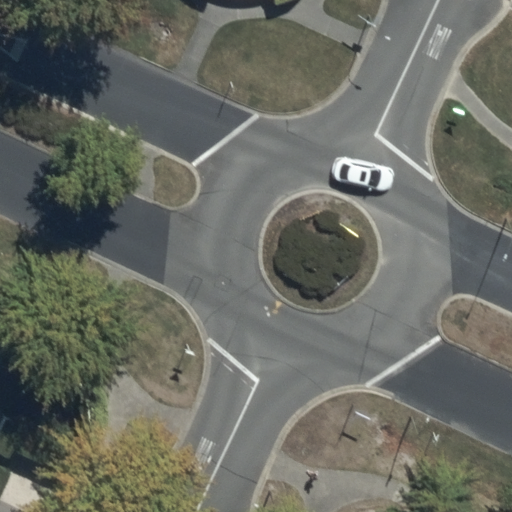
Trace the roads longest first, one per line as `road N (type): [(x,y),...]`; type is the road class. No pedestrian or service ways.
road 1 (tertiary): [(0,25),(285,158)]
road 2 (tertiary): [(217,268),(0,165)]
road 3 (tertiary): [(197,511),(273,342)]
road 4 (residential): [(362,165),(438,0)]
road 5 (tertiary): [(511,404),(369,337)]
road 6 (tertiary): [(217,268),(224,213),(260,171),(285,158)]
road 7 (tertiary): [(413,231),(408,291),(369,337)]
